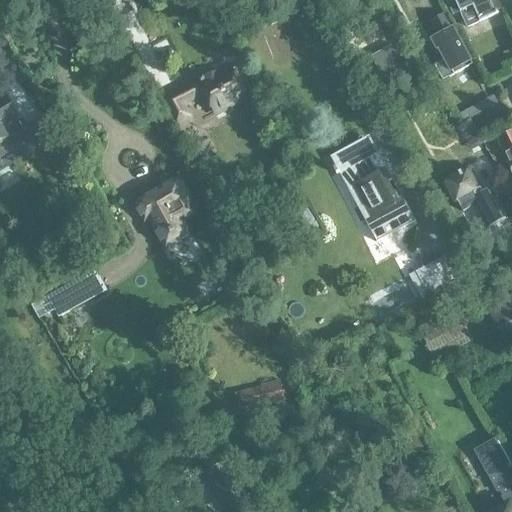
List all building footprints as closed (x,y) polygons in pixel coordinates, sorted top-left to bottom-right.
[(453,15),(460,12),(467,28),(497,15),(490,0),(445,0),(447,4),(448,3),(453,15)] [(432,39),(438,49),(439,49),(454,75),(472,66),(445,14),(429,22),(437,36),(432,39)] [(401,66),(391,47),(372,57),(382,76),(401,66)] [(205,81),(204,79),(165,99),(177,122),(188,116),(183,105),(204,94),(214,114),(246,98),(230,68),(205,81)] [(0,140),(2,139),(0,136),(0,128),(18,118),(4,95),(0,97),(0,140)] [(508,122),(502,110),(486,118),(482,110),(470,117),(479,137),(508,122)] [(37,148),(58,135),(45,113),(24,126),(37,148)] [(511,132),(498,140),(511,168),(511,132)] [(364,139),(330,158),(348,191),(365,222),(371,220),(376,230),(393,221),(398,231),(415,222),(398,191),(393,193),(387,183),(392,180),(386,169),(381,172),(364,139)] [(446,183),(443,184),(455,205),(458,204),(459,206),(463,212),(474,206),(487,230),(507,219),(491,189),(483,193),(480,189),(468,167),(445,180),(446,183)] [(144,223),(148,221),(165,251),(192,236),(183,221),(196,214),(191,204),(193,203),(179,178),(138,201),(139,203),(135,206),(144,223)] [(454,252),(435,263),(447,286),(466,275),(454,252)] [(106,291),(93,268),(29,303),(38,319),(53,310),(57,318),(106,291)] [(511,297),(488,311),(508,349),(511,346),(511,297)] [(457,311),(420,330),(436,360),(472,341),(465,328),(480,320),(473,308),(460,315),(457,311)] [(235,394),(237,400),(241,399),(244,409),(284,399),(280,381),(261,386),(262,387),(235,394)] [(511,473),(511,466),(497,440),(477,451),(495,483),(498,481),(507,476),(511,473)] [(503,497),(483,507),(485,511),(511,511),(511,484),(507,476),(498,481),(503,489),(500,491),(503,497)]
